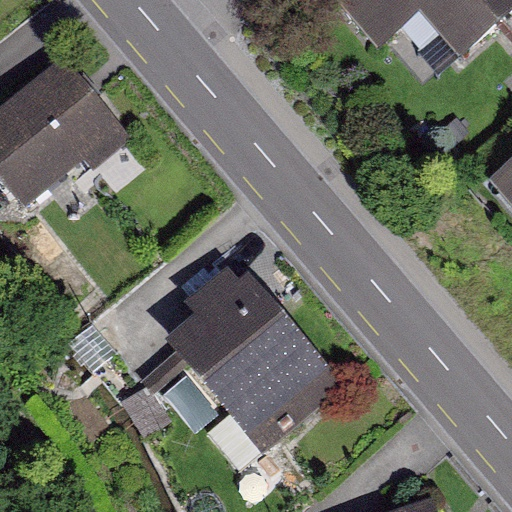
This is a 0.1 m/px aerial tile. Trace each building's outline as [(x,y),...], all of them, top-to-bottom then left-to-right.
[(511,54),(511,1),(511,0),(345,0),(329,15),(372,62),(411,28),(452,74),(495,36),(511,55),(511,54)] [(98,102),(69,67),(0,122),(0,184),(26,217),(85,170),(93,180),(135,147),(98,102)] [(511,171),(492,188),(511,212),(511,171)] [(253,278),(244,286),(231,272),(201,299),(212,311),(178,341),(236,405),(215,424),(244,457),(338,373),(253,278)] [(440,511),(436,501),(409,511),(440,511)]
